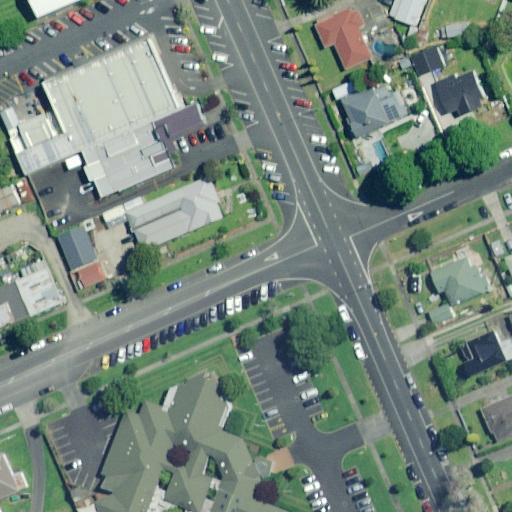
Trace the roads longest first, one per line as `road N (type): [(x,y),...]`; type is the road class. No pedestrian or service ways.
road 1 (residential): [(333,240),(0,384)]
road 2 (unclassified): [(333,240),(450,511)]
road 3 (unclassified): [(227,0),(333,240)]
road 4 (residential): [(511,165),(333,240)]
